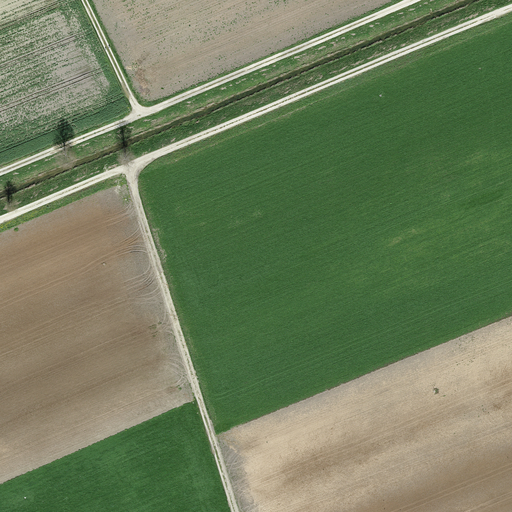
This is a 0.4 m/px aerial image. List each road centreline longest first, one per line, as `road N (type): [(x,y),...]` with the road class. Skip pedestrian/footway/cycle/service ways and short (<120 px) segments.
road 1 (track): [(511,7),(0,219)]
road 2 (track): [(0,173),(412,0)]
road 3 (track): [(127,166),(234,511)]
road 4 (track): [(139,116),(85,0)]
